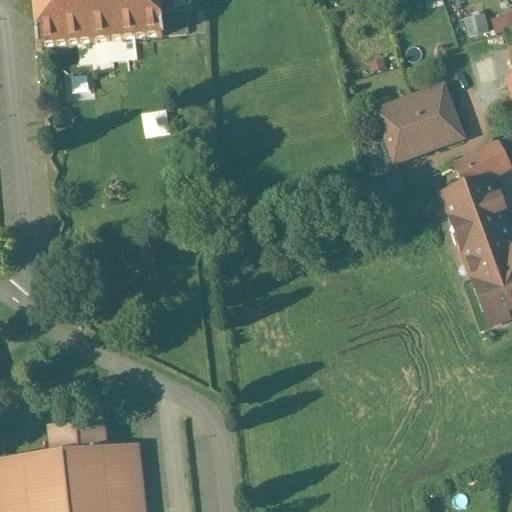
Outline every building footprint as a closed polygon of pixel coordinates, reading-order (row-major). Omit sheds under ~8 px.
[(33,0),(38,51),(164,39),(161,9),(159,0),(33,0)] [(159,0),(161,9),(183,7),(185,7),(184,0),(159,0)] [(183,7),(161,9),(164,39),(186,36),(183,7)] [(486,14),(463,19),(467,37),(490,31),(486,14)] [(443,90),(376,115),(390,154),(394,164),(395,164),(462,139),(443,90)] [(146,138),(170,135),(167,112),(143,115),(146,138)] [(453,167),(466,192),(467,193),(488,181),(510,170),(497,145),(453,167)] [(394,164),(390,154),(372,161),(378,176),(365,181),(371,206),(404,190),(395,164),(394,164)] [(511,246),(500,214),(504,213),(499,199),(495,201),(488,181),(467,193),(466,192),(462,194),(461,190),(442,197),(451,221),(454,220),(465,250),(462,251),(474,284),(476,283),(491,323),(508,317),(507,313),(511,311),(511,246)] [(104,424),(48,430),(51,457),(0,462),(0,511),(143,511),(137,447),(106,451),(104,424)]
